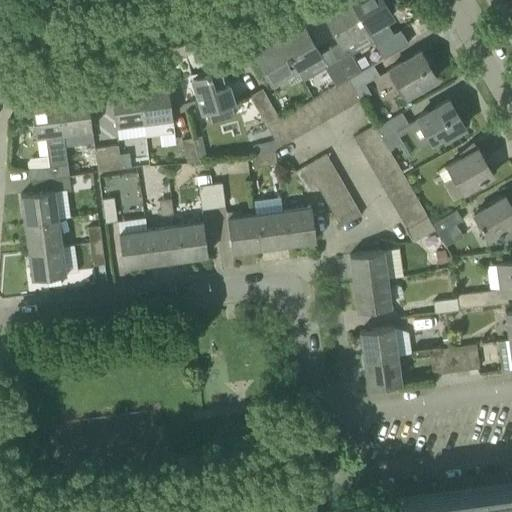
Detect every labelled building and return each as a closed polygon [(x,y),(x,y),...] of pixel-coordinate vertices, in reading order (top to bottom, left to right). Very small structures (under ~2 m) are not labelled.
[(350,55),(373,42),(369,35),(366,30),(347,0),(346,0),(322,14),(339,42),(329,48),(335,59),(347,80),(360,72),(350,55)] [(347,0),(366,30),(390,14),(381,0),(347,0)] [(277,40),(294,69),(318,55),(301,26),(277,40)] [(383,58),(409,43),(402,33),(391,39),(384,27),(369,35),(373,42),(377,47),(383,58)] [(269,83),(294,69),(277,40),(253,54),(269,83)] [(405,97),(437,78),(421,51),(388,68),(405,97)] [(323,66),(335,87),(337,86),(347,80),(335,59),(323,66)] [(347,80),(359,100),(370,94),(364,84),(379,75),(372,65),(360,72),(347,80)] [(200,112),(204,111),(230,103),(226,87),(222,88),(218,71),(190,79),(200,112)] [(349,106),(359,100),(347,80),(337,86),(349,106)] [(137,88),(142,122),(143,122),(145,136),(174,132),(172,118),(170,118),(166,84),(137,88)] [(339,112),(349,106),(337,86),(335,87),(327,92),(339,112)] [(114,126),(142,122),(137,88),(109,92),(114,126)] [(277,121),(280,119),(262,89),(249,96),(267,127),(277,121)] [(339,112),(327,92),(317,97),(329,118),(339,112)] [(62,133),(63,133),(91,129),(85,95),(57,99),(62,133)] [(329,118),(317,97),(307,103),(319,124),(329,118)] [(34,137),(45,136),(49,166),(28,169),(29,180),(31,180),(68,175),(62,133),(57,99),(30,103),(34,137)] [(444,139),(465,127),(449,100),(417,117),(431,141),(441,135),(444,139)] [(319,124),(307,103),(297,109),(309,129),(319,124)] [(309,129),(297,109),(287,115),(299,135),(309,129)] [(374,127),(379,135),(385,145),(388,150),(401,142),(395,131),(408,124),(401,112),(374,127)] [(287,115),(280,119),(277,121),(288,141),(299,135),(287,115)] [(267,127),(279,147),(288,141),(277,121),(267,127)] [(374,127),(373,126),(352,138),(358,148),(379,135),(374,127)] [(195,149),(201,147),(203,147),(201,135),(192,137),(195,149)] [(364,158),(385,145),(379,135),(358,148),(364,158)] [(186,163),(197,160),(192,137),(180,140),(186,163)] [(251,146),(254,155),(262,154),(259,143),(251,146)] [(108,170),(120,168),(129,167),(127,152),(118,153),(116,144),(105,146),(108,170)] [(391,155),(388,150),(385,145),(364,158),(370,168),(391,155)] [(93,147),(96,171),(108,170),(105,146),(93,147)] [(476,148),(446,166),(453,176),(443,182),(452,198),(472,187),(493,175),(476,148)] [(275,152),(272,153),(262,154),(254,155),(252,155),(254,167),(277,164),(275,152)] [(326,180),(336,174),(324,154),(314,160),(326,180)] [(376,178),(397,165),(391,155),(370,168),(376,178)] [(314,160),(303,166),(315,186),(326,180),(314,160)] [(382,188),(403,175),(397,165),(376,178),(382,188)] [(293,172),(305,193),(315,186),(303,166),(293,172)] [(326,180),(315,186),(321,196),(342,184),(336,174),(326,180)] [(69,187),(70,187),(68,175),(31,180),(33,192),(20,193),(23,222),(57,217),(53,189),(69,187)] [(388,198),(409,185),(403,175),(382,188),(388,198)] [(212,208),(224,206),(221,182),(209,184),(212,208)] [(200,210),(212,208),(209,184),(197,185),(200,210)] [(348,194),(342,184),(321,196),(327,206),(348,194)] [(394,208),(415,195),(409,185),(388,198),(394,208)] [(353,204),(348,194),(327,206),(333,216),(353,204)] [(400,218),(421,205),(415,195),(394,208),(400,218)] [(511,209),(504,196),(484,208),(472,215),(487,241),(499,234),(500,236),(502,235),(505,241),(511,237),(511,209)] [(101,198),(104,222),(116,221),(113,197),(101,198)] [(160,215),(172,214),(170,199),(158,201),(160,215)] [(339,226),(359,214),(353,204),(333,216),(339,226)] [(412,242),(434,230),(432,224),(426,216),(427,215),(421,205),(400,218),(406,228),(405,229),(412,242)] [(310,206),(282,210),(286,244),(314,241),(310,206)] [(259,248),(286,244),(282,210),(254,214),(259,248)] [(434,230),(438,235),(455,224),(462,221),(456,210),(432,224),(434,230)] [(229,251),(259,248),(254,214),(225,218),(229,251)] [(27,250),(60,245),(57,217),(23,222),(27,250)] [(173,225),(178,258),(206,254),(201,221),(173,225)] [(455,224),(438,235),(445,247),(463,236),(455,224)] [(88,241),(100,240),(98,225),(86,227),(88,241)] [(146,229),(150,262),(178,258),(173,225),(146,229)] [(122,266),(150,262),(146,229),(117,233),(122,266)] [(92,266),(104,263),(100,240),(88,241),(92,266)] [(64,273),(60,245),(27,250),(30,278),(64,273)] [(446,249),(435,251),(437,263),(448,262),(446,249)] [(352,283),(386,278),(382,250),(349,255),(352,283)] [(501,293),(511,292),(511,262),(497,265),(501,293)] [(390,306),(386,278),(352,283),(356,311),(390,306)] [(458,309),(492,305),(490,290),(456,294),(456,298),(458,309)] [(433,312),(458,309),(456,298),(432,301),(433,312)] [(511,311),(503,313),(507,339),(497,341),(497,342),(508,340),(511,339),(511,311)] [(363,359),(397,355),(393,326),(359,331),(363,359)] [(451,332),(440,333),(441,344),(452,342),(451,332)] [(479,367),(476,343),(464,345),(467,369),(479,367)] [(455,370),(467,369),(464,345),(452,346),(455,370)] [(440,348),(444,372),(455,370),(452,346),(440,348)] [(432,374),(444,372),(440,348),(429,350),(432,374)] [(401,383),(397,355),(363,359),(367,388),(401,383)] [(511,511),(511,482),(398,498),(400,511),(511,511)]
